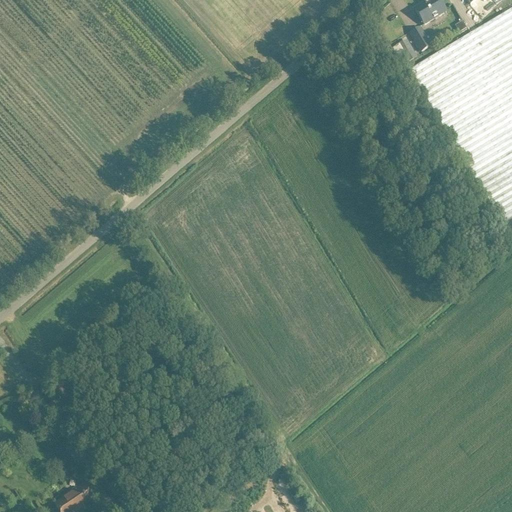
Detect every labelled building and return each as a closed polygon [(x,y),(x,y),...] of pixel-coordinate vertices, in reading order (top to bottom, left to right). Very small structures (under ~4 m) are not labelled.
[(447,12),(439,0),(431,0),(430,1),(430,2),(425,5),(425,4),(414,10),(424,26),(447,12)] [(511,10),(409,72),(501,225),(511,218),(511,10)] [(458,34),(467,29),(463,22),(454,27),(458,34)] [(419,28),(410,34),(421,53),(431,47),(419,28)] [(414,57),(405,41),(393,48),(402,64),(414,57)] [(71,457),(82,473),(92,466),(81,450),(71,457)] [(61,499),(62,501),(55,506),(59,511),(76,511),(84,507),(85,509),(98,500),(88,484),(72,495),(70,493),(61,499)]
